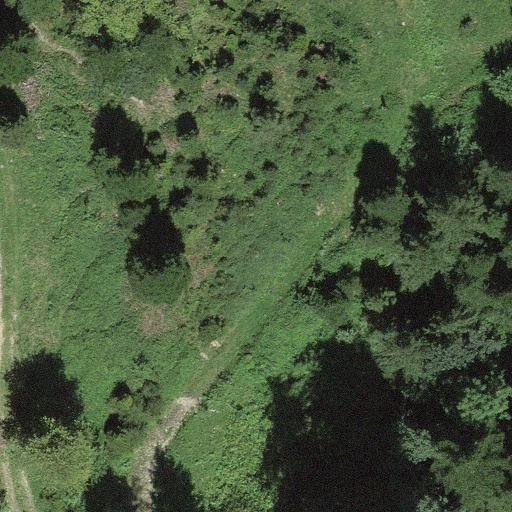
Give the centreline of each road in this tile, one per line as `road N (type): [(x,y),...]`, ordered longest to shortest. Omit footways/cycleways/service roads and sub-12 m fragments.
road 1 (track): [(144,511),(147,465),(186,397),(390,152),(411,115),(421,72),(412,0)]
road 2 (track): [(0,164),(9,431),(23,511)]
